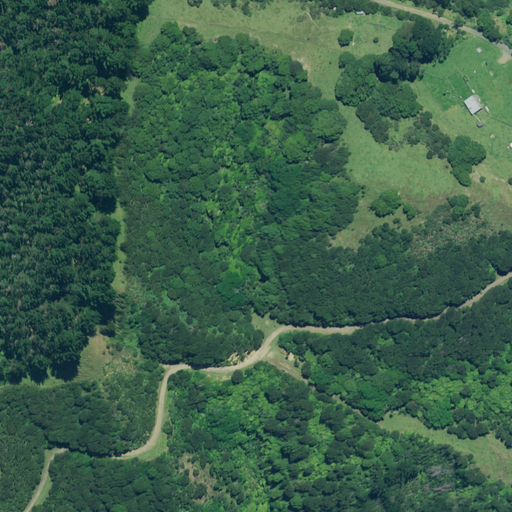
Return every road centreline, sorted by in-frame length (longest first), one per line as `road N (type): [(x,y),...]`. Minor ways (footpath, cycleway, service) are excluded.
road 1 (track): [(30,511),(57,452),(129,455),(146,448),(174,366),(223,370),(251,361),(280,330),(296,325),(349,331),(448,317),(511,275)]
road 2 (track): [(511,54),(461,25),(383,0)]
